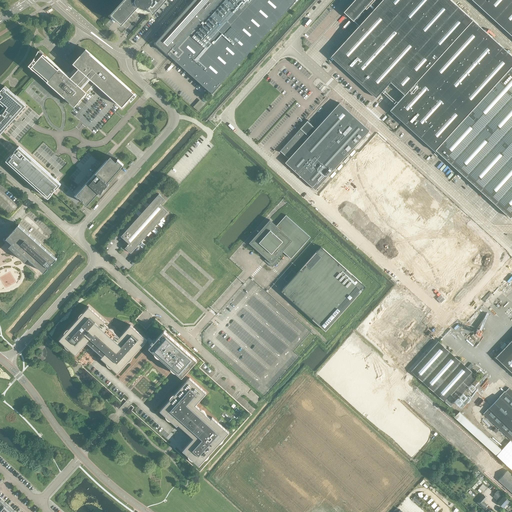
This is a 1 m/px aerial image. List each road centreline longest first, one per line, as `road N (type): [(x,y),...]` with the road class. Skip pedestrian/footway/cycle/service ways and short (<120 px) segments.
road 1 (unclassified): [(74,235),(173,123),(169,107),(129,71),(124,53)]
road 2 (unclassified): [(256,399),(98,257)]
road 3 (unknown): [(399,274),(484,360),(511,328)]
road 4 (unclassified): [(4,362),(98,257)]
road 5 (tertiary): [(80,456),(4,362)]
